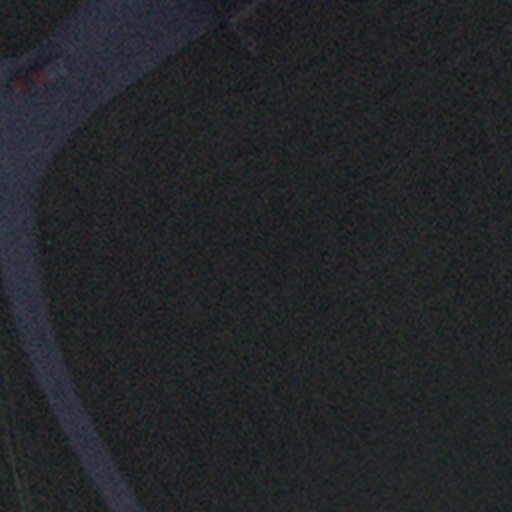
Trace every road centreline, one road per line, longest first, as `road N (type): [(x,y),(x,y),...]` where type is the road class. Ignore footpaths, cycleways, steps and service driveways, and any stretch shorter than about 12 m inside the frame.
road 1 (residential): [(132,511),(69,413),(0,201)]
road 2 (residential): [(0,195),(6,142),(110,0)]
